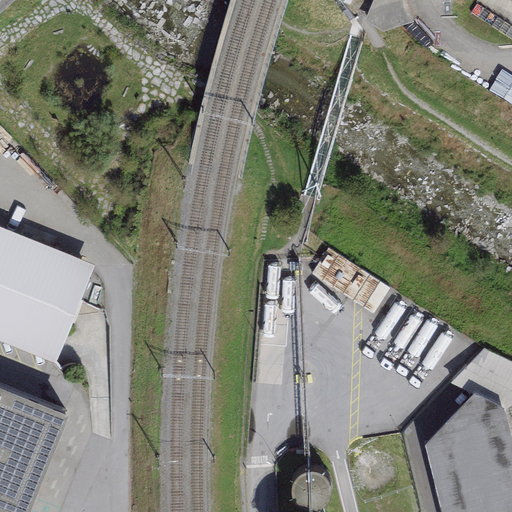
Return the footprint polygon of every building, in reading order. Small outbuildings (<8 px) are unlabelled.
[(379,44),(416,33),(406,0),(370,11),(379,44)] [(0,330),(54,352),(93,255),(0,217),(0,330)] [(390,285),(327,245),(311,271),(373,311),(390,285)] [(67,397),(0,370),(0,492),(24,502),(67,397)] [(511,511),(511,426),(505,397),(474,382),(423,435),(443,511),(511,511)] [(354,468),(354,476),(356,483),(362,489),(369,492),(376,493),(384,490),(390,485),(393,478),(394,470),(391,463),(386,457),(379,453),(371,453),(364,456),(358,461),(354,468)] [(290,477),(290,484),(292,492),(297,498),(304,501),(312,501),(320,499),(325,494),(329,487),(329,479),(327,472),(322,466),(315,462),(307,462),(299,464),(293,470),(290,477)]
